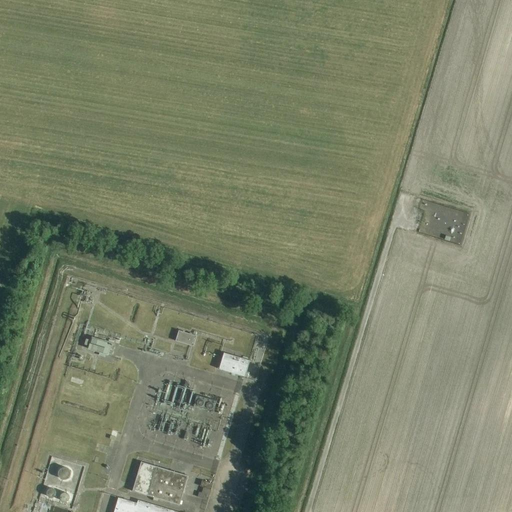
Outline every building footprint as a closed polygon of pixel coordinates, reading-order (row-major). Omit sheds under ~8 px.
[(460,249),(467,220),(428,210),(421,239),(441,244),(444,228),(453,230),(449,246),(460,249)] [(179,331),(176,341),(194,347),(197,337),(179,331)] [(264,350),(267,338),(258,336),(255,347),(264,350)] [(92,338),(91,341),(88,350),(109,356),(113,344),(92,338)] [(250,361),(224,354),(219,370),(245,377),(250,361)] [(198,397),(195,407),(215,413),(217,403),(198,397)] [(188,477),(141,463),(133,492),(180,506),(188,477)] [(67,479),(69,477),(71,474),(70,471),(67,469),(64,468),(61,469),(60,472),(59,475),(61,478),(64,479),(67,479)] [(213,484),(202,481),(201,487),(212,490),(213,484)] [(54,490),(52,489),(49,490),(48,491),(47,494),(48,496),(50,497),(53,498),(55,496),(56,494),(56,492),(54,490)] [(177,511),(138,500),(137,503),(118,497),(113,511),(177,511)]
